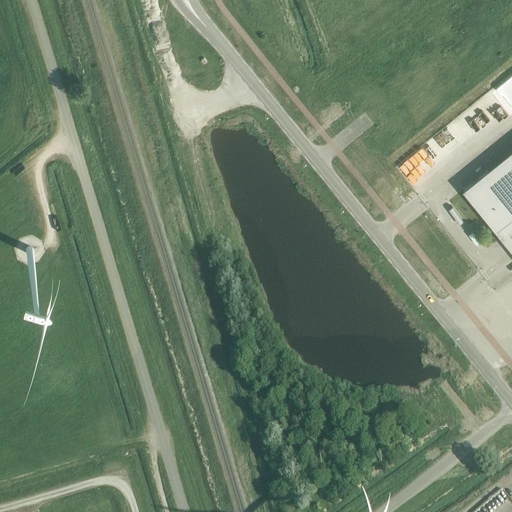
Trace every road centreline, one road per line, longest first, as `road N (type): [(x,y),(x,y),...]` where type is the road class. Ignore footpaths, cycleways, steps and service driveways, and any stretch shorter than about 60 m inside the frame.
road 1 (unclassified): [(29,0),(181,511)]
road 2 (tertiary): [(511,402),(185,0)]
road 3 (unknown): [(258,91),(209,109),(182,103),(144,0)]
road 4 (unclassified): [(384,511),(511,410)]
